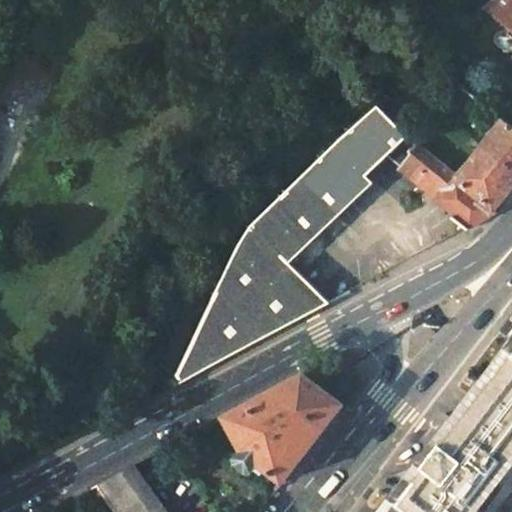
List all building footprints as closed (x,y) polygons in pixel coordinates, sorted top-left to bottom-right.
[(511,0),(491,0),(485,5),(511,27),(511,0)] [(400,84),(439,125),(421,148),(456,178),(505,115),(432,54),(400,84)] [(285,256),(393,151),(406,163),(403,167),(471,224),(493,209),(456,178),(421,148),(378,103),(265,213),(257,222),(246,239),(178,373),(182,381),(331,301),(285,256)] [(511,187),(511,121),(505,115),(456,178),(493,209),(499,204),(511,187)] [(511,348),(509,346),(436,438),(447,448),(402,502),(415,511),(486,511),(504,490),(511,496),(511,348)] [(227,413),(244,448),(237,457),(239,461),(249,469),(254,469),(260,461),(284,481),(346,401),(308,370),(227,413)] [(173,442),(186,462),(233,438),(222,416),(173,442)] [(260,461),(254,469),(278,489),(284,481),(260,461)] [(154,511),(124,468),(101,480),(122,511),(154,511)] [(244,511),(226,484),(208,495),(218,511),(244,511)] [(415,511),(402,502),(393,495),(379,511),(415,511)]
